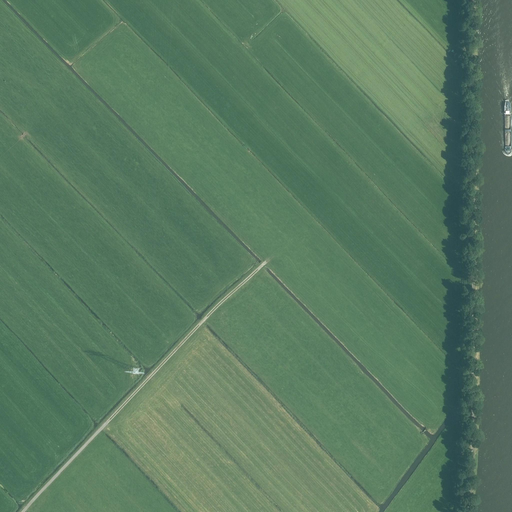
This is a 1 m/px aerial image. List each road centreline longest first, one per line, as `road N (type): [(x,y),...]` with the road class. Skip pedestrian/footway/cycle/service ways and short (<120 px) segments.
road 1 (track): [(230,111),(253,134),(244,147),(265,261),(22,511)]
road 2 (track): [(353,74),(421,128),(469,128)]
